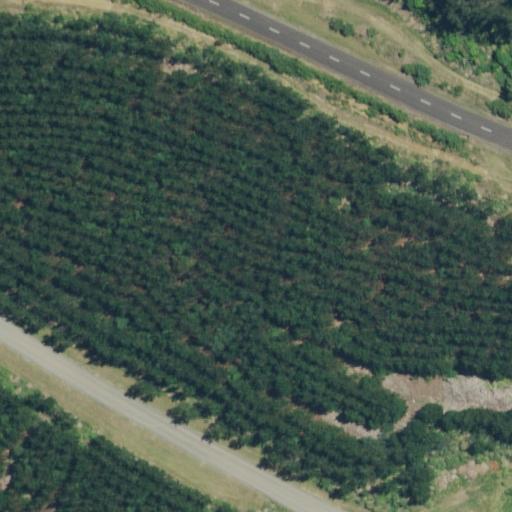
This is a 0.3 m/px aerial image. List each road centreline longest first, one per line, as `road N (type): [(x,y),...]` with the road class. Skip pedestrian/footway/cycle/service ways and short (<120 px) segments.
road 1 (tertiary): [(202,0),(511,137)]
road 2 (unclassified): [(289,511),(111,417),(0,340)]
